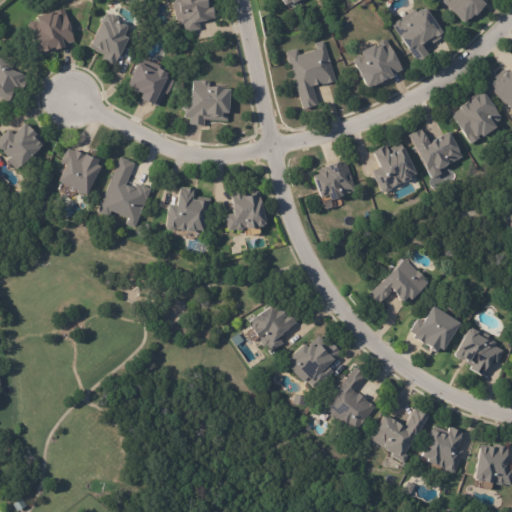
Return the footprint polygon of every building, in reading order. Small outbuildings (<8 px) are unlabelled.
[(209,0),(214,19),(197,24),(199,30),(188,33),(184,30),(183,26),(181,26),(178,25),(178,21),(176,22),(172,3),(173,3),(172,0),(209,0)] [(487,0),(483,4),(485,6),(480,11),(480,12),(475,18),(474,16),(469,21),(468,21),(467,21),(463,25),(442,3),(442,0),(487,0)] [(442,38),(432,45),(430,43),(422,48),(424,50),(429,56),(417,64),(391,26),(399,21),(400,22),(401,22),(400,20),(414,10),(417,13),(419,11),(422,12),(425,9),(443,37),(442,38)] [(65,17),(73,43),(62,46),(63,50),(37,58),(36,55),(35,56),(26,26),(28,24),(32,22),(36,24),(35,18),(50,14),(51,17),(56,16),(55,12),(63,10),(65,17)] [(107,15),(109,16),(111,15),(114,17),(112,21),(125,27),(126,30),(125,32),(130,34),(113,67),(100,61),(104,54),(104,53),(102,56),(88,49),(90,46),(89,45),(105,14),(107,15)] [(401,72),(391,76),(392,80),(383,84),(383,83),(380,84),(381,84),(371,89),(371,88),(365,90),(357,72),(356,72),(353,64),(354,59),(358,58),(361,59),(359,54),(360,54),(359,53),(361,52),(361,53),(366,51),(366,49),(367,49),(368,49),(373,47),(372,46),(373,46),(374,47),(374,46),(376,49),(379,48),(377,44),(387,39),(401,72)] [(328,84),(326,85),(326,84),(323,85),(322,85),(311,88),(317,107),(302,111),(285,53),(296,50),(298,56),(316,51),(314,44),(323,42),(335,82),(328,84)] [(0,59),(12,64),(13,65),(10,73),(25,79),(21,91),(19,90),(18,91),(15,90),(9,106),(0,103),(0,59)] [(156,70),(166,75),(165,78),(173,82),(171,84),(172,85),(167,93),(166,96),(165,95),(164,98),(163,97),(157,108),(152,106),(151,108),(138,102),(141,97),(134,93),(134,94),(126,89),(127,87),(126,86),(137,64),(154,73),(156,70)] [(511,115),(504,105),(504,106),(488,88),(494,83),(493,82),(494,81),(494,82),(495,81),(493,79),(503,70),(507,75),(511,70),(511,115)] [(208,83),(207,87),(229,89),(227,113),(226,113),(226,121),(203,119),(203,125),(188,124),(188,118),(183,117),(184,102),(189,103),(190,89),(191,89),(192,79),(208,81),(208,83)] [(451,116),(459,110),(458,109),(459,108),(459,109),(466,105),(465,104),(466,103),(468,106),(471,104),(469,103),(471,102),(472,102),(477,98),(477,97),(478,98),(483,94),(499,118),(499,122),(495,125),(491,124),(495,130),(481,140),(479,137),(477,138),(479,140),(470,146),(465,140),(466,139),(462,134),(462,135),(449,117),(451,116)] [(36,135),(44,143),(42,146),(42,147),(18,171),(8,161),(9,159),(2,153),(0,152),(0,138),(8,131),(13,136),(25,124),(36,135)] [(444,137),(448,134),(461,159),(447,167),(447,168),(438,172),(440,176),(431,181),(408,138),(419,131),(422,136),(422,135),(428,145),(444,137)] [(415,177),(409,180),(410,182),(401,187),(401,185),(391,190),(390,193),(385,196),(381,195),(374,179),(371,173),(379,169),(375,160),(372,153),(385,147),(386,148),(385,148),(387,152),(401,145),(415,177)] [(69,148),(74,150),(75,149),(77,150),(76,151),(85,155),(85,154),(86,154),(85,156),(94,160),(95,159),(99,161),(97,165),(100,167),(86,196),(83,194),(83,195),(58,183),(67,164),(62,162),(69,148)] [(134,165),(125,187),(133,190),(136,185),(150,191),(133,231),(124,227),(127,221),(109,214),(107,219),(96,214),(119,158),(128,162),(134,165)] [(339,198),(329,202),(327,198),(320,201),(318,197),(310,175),(321,171),(320,167),(338,160),(338,162),(344,160),(355,191),(340,196),(340,197),(339,198)] [(193,196),(210,199),(207,218),(204,217),(201,233),(198,232),(196,234),(194,234),(192,236),(186,235),(184,232),(176,231),(175,230),(172,232),(167,231),(165,229),(164,229),(168,205),(175,206),(177,194),(178,194),(179,187),(193,189),(193,192),(192,192),(191,196),(193,196)] [(258,230),(257,230),(255,229),(254,231),(248,232),(245,229),(243,230),(241,232),(236,233),(234,232),(227,233),(225,216),(232,215),(231,212),(233,211),(230,194),(247,191),(247,194),(249,194),(252,191),(255,190),(258,193),(260,204),(264,227),(262,228),(261,229),(258,230)] [(241,246),(246,245),(244,239),(247,238),(249,239),(250,238),(251,241),(264,238),(266,247),(247,251),(247,248),(246,249),(241,250),(241,246)] [(417,272),(425,280),(424,282),(428,286),(420,293),(422,296),(412,305),(407,300),(402,305),(400,304),(397,301),(397,299),(389,291),(388,292),(390,294),(387,297),(383,301),(377,307),(367,296),(404,260),(416,273),(417,272)] [(279,310),(285,318),(288,315),(295,324),(280,335),(281,336),(277,339),(281,344),(268,354),(263,348),(261,348),(258,344),(259,341),(258,339),(255,340),(251,334),(251,332),(250,333),(247,328),(247,326),(246,325),(273,304),(277,310),(279,310)] [(443,315),(460,325),(442,354),(437,351),(434,356),(431,354),(432,353),(412,340),(413,338),(413,336),(409,333),(417,320),(423,323),(432,308),(443,315)] [(480,332),(488,337),(486,340),(494,344),(494,346),(494,348),(501,352),(494,365),(489,362),(479,379),(468,372),(471,367),(470,367),(469,369),(463,366),(464,364),(460,362),(458,363),(454,360),(453,356),(467,331),(468,332),(469,330),(474,333),(476,330),(480,332)] [(320,339),(326,346),(329,342),(331,344),(332,344),(331,345),(339,353),(339,352),(340,353),(331,361),(332,362),(326,368),(331,373),(313,391),(305,384),(307,382),(304,379),(301,383),(288,369),(291,365),(286,361),(302,345),(304,347),(316,336),(320,339)] [(363,375),(367,377),(354,394),(357,396),(358,395),(359,396),(359,397),(364,401),(365,400),(366,401),(365,402),(374,409),(355,434),(353,433),(351,434),(346,430),(344,434),(332,424),(336,419),(324,409),(355,369),(363,375)] [(293,392),(303,394),(301,404),(291,402),(293,392)] [(400,464),(390,459),(391,457),(382,451),(383,449),(369,441),(383,417),(395,424),(395,425),(399,427),(398,428),(401,430),(413,410),(427,418),(415,439),(414,439),(403,457),(406,458),(402,466),(400,464)] [(442,430),(447,432),(448,429),(462,435),(456,450),(462,453),(453,475),(453,474),(452,476),(444,473),(444,471),(441,471),(435,468),(435,469),(426,466),(427,463),(420,460),(433,426),(442,430)] [(508,448),(506,466),(506,470),(511,470),(510,487),(503,486),(501,487),(496,486),(495,484),(493,484),(490,487),(484,487),(483,484),(480,485),(477,485),(475,482),(474,482),(479,449),(480,449),(480,446),(488,447),(488,448),(494,449),(494,446),(504,447),(503,448),(508,448)] [(24,504),(15,509),(11,503),(19,497),(24,504)]
